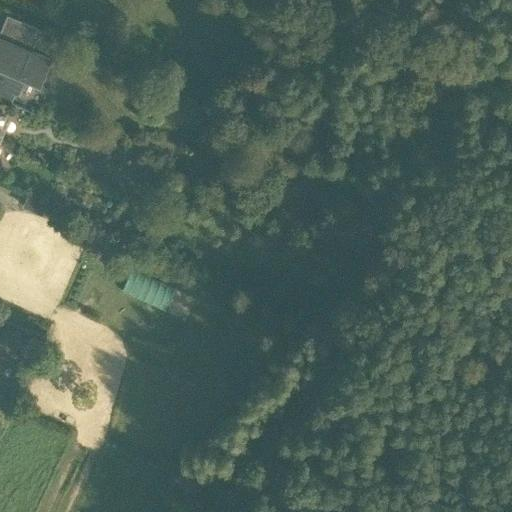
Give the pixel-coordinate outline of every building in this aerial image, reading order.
[(0,30),(0,35),(31,49),(41,27),(7,13),(0,30)] [(0,82),(16,89),(18,90),(25,72),(40,78),(49,57),(31,49),(0,35),(0,82)] [(16,89),(0,82),(0,95),(4,97),(7,91),(14,93),(16,89)] [(4,97),(11,100),(14,93),(7,91),(4,97)] [(0,134),(9,113),(0,109),(0,134)] [(162,304),(169,286),(127,270),(120,288),(162,304)]
